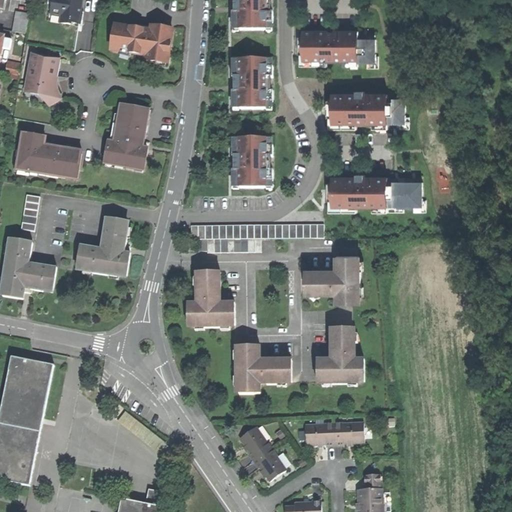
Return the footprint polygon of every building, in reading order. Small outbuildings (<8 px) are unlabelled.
[(82,0),(54,0),(54,2),(53,11),(62,12),(61,17),(60,23),(71,25),(71,23),(79,24),(80,19),(83,0),(82,0)] [(266,31),(266,24),(273,24),(273,13),(271,13),(271,0),(234,0),(234,7),(237,7),(237,13),(234,13),(232,13),(232,24),(233,24),(239,24),(239,30),(266,31)] [(52,16),(53,11),(54,2),(50,2),(47,21),(60,23),(61,17),(52,16)] [(13,34),(27,36),(30,16),(16,14),(13,34)] [(137,29),(115,26),(111,49),(121,50),(130,52),(130,54),(140,56),(141,54),(147,55),(146,62),(156,63),(156,62),(167,63),(168,54),(170,55),(172,45),(170,45),(173,30),(151,27),(150,34),(147,34),(144,33),(144,30),(137,29)] [(358,63),(359,63),(359,40),(359,35),(359,32),(335,32),(335,33),(329,33),(329,32),(304,32),(304,37),(304,55),(304,61),(321,61),(321,63),(328,63),(343,63),(349,63),(349,61),(358,61),(358,63)] [(0,59),(1,60),(3,51),(9,52),(10,42),(4,41),(5,39),(0,37),(0,59)] [(375,40),(359,40),(359,63),(368,63),(376,63),(376,57),(376,40),(375,40)] [(168,69),(170,55),(168,54),(167,63),(156,62),(156,63),(155,67),(168,69)] [(58,60),(34,55),(31,71),(32,72),(28,93),(40,94),(41,93),(46,98),(49,102),(50,106),(61,101),(58,97),(56,92),(55,88),(55,86),(55,84),(54,83),(54,79),(55,78),(58,60)] [(328,67),(328,63),(321,63),(321,61),(304,61),(304,55),(300,55),(300,67),(328,67)] [(379,57),(376,57),(376,63),(368,63),(368,69),(379,69),(379,57)] [(267,110),(267,103),(273,103),(273,92),(271,92),(272,78),(273,78),(273,68),(272,68),(267,68),(267,61),(239,61),(239,68),(234,68),(233,68),(233,79),(235,79),(235,86),(238,86),(238,92),(235,92),(233,92),(233,103),(239,103),(239,109),(267,110)] [(7,74),(20,76),(22,66),(9,63),(7,74)] [(388,124),(389,124),(389,100),(389,95),(365,95),(357,95),(334,95),(334,101),(334,118),(334,124),(351,124),(351,127),(357,127),(373,126),(380,126),(380,124),(388,124)] [(389,100),(389,124),(406,124),(406,118),(406,100),(389,100)] [(134,168),(134,171),(144,173),(148,150),(143,150),(146,129),(148,112),(123,108),(120,127),(117,127),(114,146),(109,145),(106,167),(115,169),(116,165),(134,168)] [(357,130),(357,127),(351,127),(351,124),(334,124),(334,118),(329,119),(329,130),(357,130)] [(389,124),(388,124),(388,130),(395,130),(410,130),(410,118),(406,118),(406,124),(389,124)] [(78,179),(82,153),(51,149),(45,148),(46,144),(47,138),(24,135),(22,149),(18,169),(31,171),(31,172),(39,173),(41,174),(41,171),(48,172),(47,177),(59,179),(60,176),(78,179)] [(267,188),(267,182),(273,182),(273,171),(271,171),(271,157),(273,157),(273,146),(267,146),(267,140),(239,140),(239,146),(233,146),(232,157),(235,157),(234,165),(237,165),(237,171),(234,171),(232,171),(232,182),(233,182),(239,182),(239,188),(267,188)] [(39,176),(39,175),(39,173),(31,172),(31,171),(18,169),(22,149),(19,149),(15,172),(39,176)] [(380,207),(389,207),(389,183),(389,178),(365,178),(357,178),(334,178),(334,183),(334,201),(334,207),(351,207),(351,209),(357,209),(374,209),(380,209),(380,207)] [(422,183),(389,183),(389,207),(397,207),(397,209),(404,209),(414,209),(415,209),(415,207),(423,207),(423,200),(423,183),(422,183)] [(21,231),(35,233),(40,199),(27,197),(21,231)] [(427,200),(423,200),(423,207),(415,207),(415,209),(414,209),(414,213),(427,213),(427,200)] [(357,213),(357,209),(351,209),(351,207),(334,207),(334,201),(329,201),(329,214),(357,213)] [(120,275),(128,276),(132,254),(130,253),(126,253),(126,247),(128,239),(128,238),(125,238),(127,228),(128,222),(106,218),(102,245),(108,246),(107,252),(101,251),(80,248),(77,268),(84,269),(120,275)] [(192,240),(202,240),(262,240),(324,239),(324,226),(192,227),(192,240)] [(54,289),(58,269),(36,265),(35,270),(29,269),(29,264),(33,243),(13,240),(12,246),(5,289),(4,297),(24,300),(25,293),(26,287),(32,289),(32,291),(33,291),(44,293),(44,292),(44,287),(54,289)] [(262,253),(262,240),(202,240),(202,252),(207,251),(208,253),(262,253)] [(0,286),(0,288),(5,289),(12,246),(7,245),(5,255),(7,255),(3,279),(1,278),(0,286)] [(359,296),(359,288),(362,288),(362,271),(360,271),(360,262),(360,256),(338,256),(338,271),(307,271),(307,282),(307,292),(312,292),(321,292),(321,295),(332,295),(332,293),(338,293),(338,304),(359,304),(359,296)] [(119,280),(120,275),(84,269),(83,275),(93,276),(93,274),(110,277),(109,279),(119,280)] [(231,326),(236,326),(236,305),(221,305),(221,302),(221,273),(200,273),(200,278),(200,287),(197,287),(197,288),(197,299),(199,299),(199,305),(188,305),(188,326),(196,326),(205,326),(205,328),(221,328),(222,328),(222,326),(231,326)] [(358,382),(365,382),(365,361),(354,361),(354,355),(356,355),(356,344),(356,343),(353,343),(353,335),(353,329),(332,330),(332,358),(332,361),(317,361),(318,382),(323,382),(331,382),(331,385),(332,385),(348,385),(349,385),(349,382),(358,382)] [(293,383),(293,361),(264,361),(261,362),(261,347),(239,347),(240,352),(240,362),(237,362),(237,378),(237,379),(240,379),(240,387),(240,395),(261,395),(261,384),(267,384),(267,385),(278,385),(279,385),(279,383),(287,383),(293,383)] [(54,367),(12,359),(0,416),(0,481),(30,488),(54,367)] [(350,445),(365,445),(364,428),(343,429),(343,427),(334,428),(334,448),(343,447),(343,446),(350,445)] [(326,448),(334,448),(334,428),(325,428),(325,430),(306,430),(306,447),(315,447),(326,446),(326,448)] [(248,458),(252,465),(273,451),(268,444),(267,445),(258,431),(240,442),(244,450),(249,457),(248,458)] [(278,459),(273,451),(252,465),(257,473),(258,471),(262,477),(268,486),(286,475),(277,460),(278,459)] [(359,503),(359,510),(383,509),(383,494),(382,494),(381,480),(365,480),(366,494),(359,494),(359,503)] [(120,511),(162,511),(163,509),(161,508),(164,494),(149,490),(146,505),(123,500),(120,511)]
